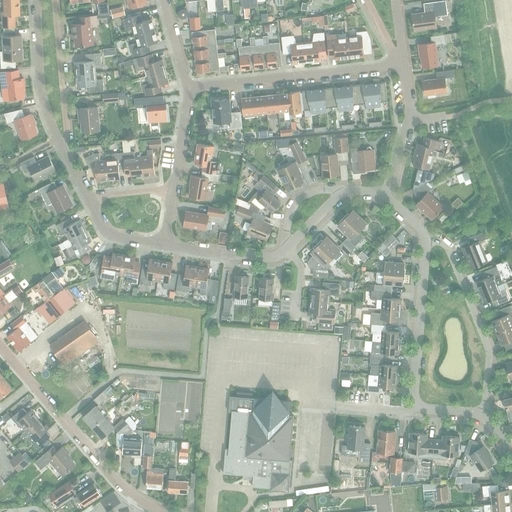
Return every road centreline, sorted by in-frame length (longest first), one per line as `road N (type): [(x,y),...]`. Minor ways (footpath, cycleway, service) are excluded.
road 1 (residential): [(163,511),(116,481),(0,345)]
road 2 (residential): [(188,87),(402,63)]
road 3 (residential): [(483,416),(489,352),(448,249),(424,240)]
road 4 (residential): [(69,162),(45,109),(35,0)]
road 5 (residential): [(413,407),(424,240)]
road 6 (residential): [(69,162),(54,0)]
road 7 (residential): [(287,248),(267,257),(164,244)]
